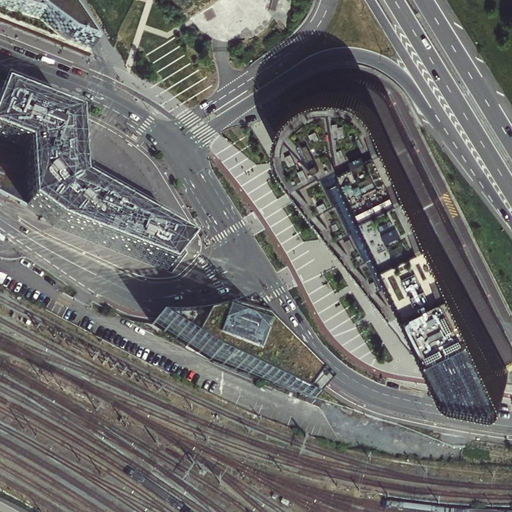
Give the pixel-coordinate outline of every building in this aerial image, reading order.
[(0,0),(0,22),(20,30),(38,37),(86,57),(52,0),(0,0)] [(288,101),(266,119),(300,174),(345,247),(354,262),(359,270),(372,290),(389,318),(410,353),(416,350),(425,367),(444,359),(450,371),(453,374),(457,376),(501,384),(503,382),(505,380),(506,378),(507,376),(507,372),(511,370),(511,351),(487,301),(470,267),(448,219),(434,191),(424,172),(402,128),(389,99),(386,95),(379,88),(369,83),(361,79),(350,76),(337,78),(326,80),(316,85),(288,101)] [(0,89),(0,193),(26,207),(53,227),(166,272),(187,245),(129,212),(122,208),(78,183),(76,147),(76,139),(74,120),(0,89)] [(85,138),(76,139),(76,147),(80,147),(81,161),(87,160),(85,138)] [(134,203),(115,193),(112,198),(124,204),(122,208),(129,212),(134,203)] [(320,389),(240,309),(233,311),(219,316),(207,319),(193,322),(179,323),(164,324),(151,324),(212,356),(307,404),(320,389)]
